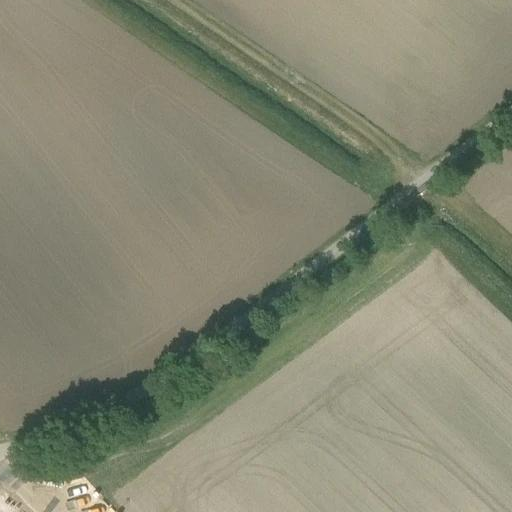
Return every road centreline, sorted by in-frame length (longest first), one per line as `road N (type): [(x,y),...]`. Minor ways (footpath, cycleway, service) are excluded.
road 1 (unclassified): [(0,440),(53,424),(169,367),(511,106)]
road 2 (track): [(431,167),(191,0)]
